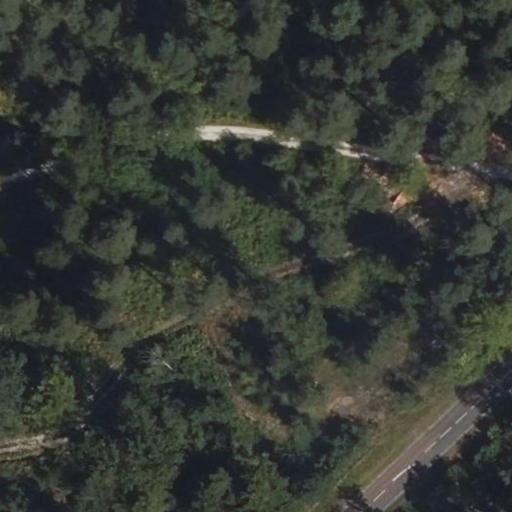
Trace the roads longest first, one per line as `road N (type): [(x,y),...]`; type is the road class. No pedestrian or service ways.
road 1 (track): [(0,190),(164,134),(286,130),(511,183)]
road 2 (tertiary): [(511,371),(362,511)]
